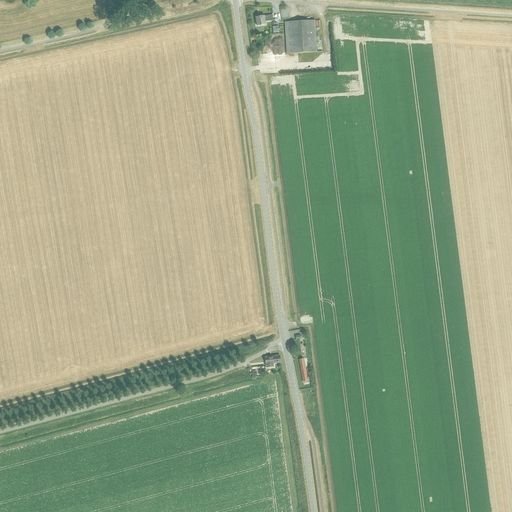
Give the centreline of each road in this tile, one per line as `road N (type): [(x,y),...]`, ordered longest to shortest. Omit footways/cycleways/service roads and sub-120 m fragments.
road 1 (secondary): [(284,343),(235,0)]
road 2 (unclassified): [(0,433),(211,377),(284,343)]
road 3 (unclassified): [(511,15),(254,0)]
road 4 (secondary): [(312,511),(284,343)]
road 5 (track): [(136,0),(95,28),(0,50)]
